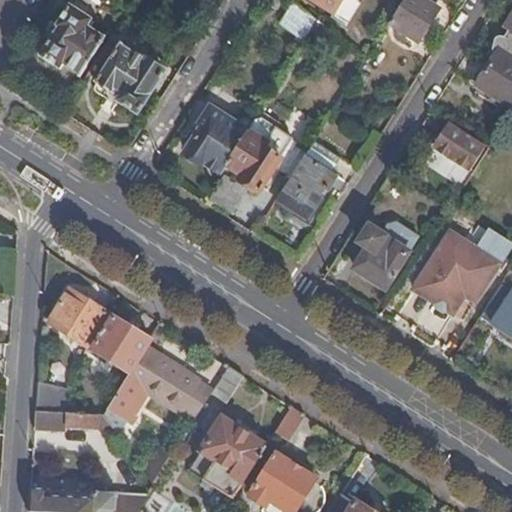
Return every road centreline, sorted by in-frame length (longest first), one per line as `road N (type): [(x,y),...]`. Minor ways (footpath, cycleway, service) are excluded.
road 1 (residential): [(279,323),(483,0)]
road 2 (residential): [(15,511),(35,239),(66,189)]
road 3 (tertiary): [(511,474),(279,323)]
road 4 (residential): [(107,213),(245,0)]
road 5 (tertiary): [(279,323),(107,213)]
